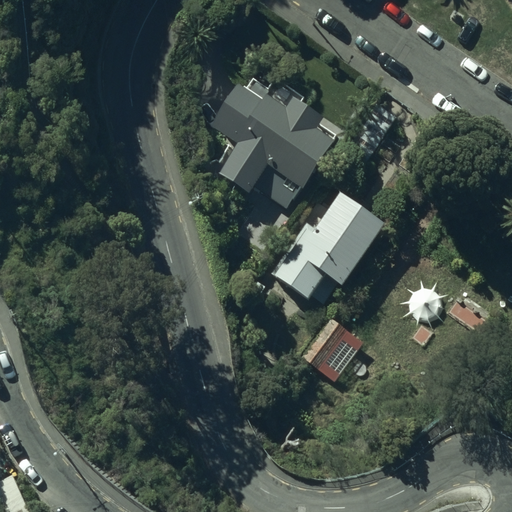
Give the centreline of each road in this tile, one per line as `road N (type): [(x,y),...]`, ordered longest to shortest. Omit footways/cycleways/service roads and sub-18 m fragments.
road 1 (residential): [(157,0),(131,61),(131,102),(200,371),(234,464),(288,506),(318,508),(377,503),(474,462),(494,461),(511,481)]
road 2 (residential): [(329,0),(511,121)]
road 3 (residential): [(96,511),(30,447),(0,390)]
